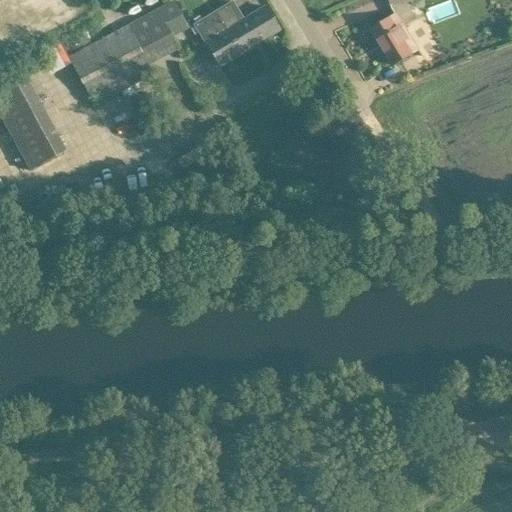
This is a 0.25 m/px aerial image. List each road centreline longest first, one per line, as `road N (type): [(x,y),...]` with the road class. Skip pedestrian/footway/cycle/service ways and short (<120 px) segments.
road 1 (track): [(511,443),(492,423),(496,388),(0,432)]
road 2 (track): [(0,299),(511,254)]
road 3 (unclassified): [(415,194),(289,0)]
